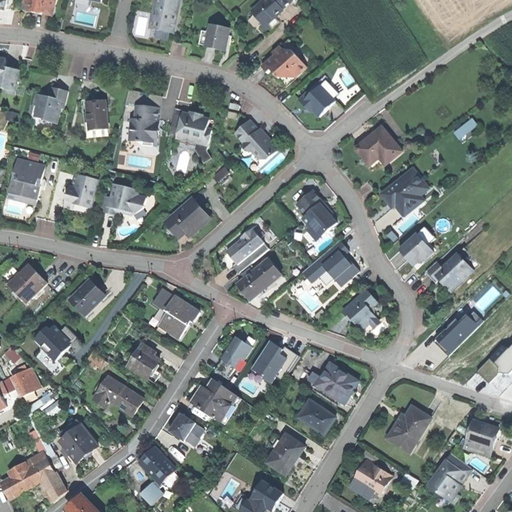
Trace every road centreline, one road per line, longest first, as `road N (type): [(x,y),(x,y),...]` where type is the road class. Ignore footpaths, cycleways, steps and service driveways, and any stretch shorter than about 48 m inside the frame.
road 1 (residential): [(232,306),(143,436),(53,511)]
road 2 (residential): [(314,154),(347,195),(403,299),(407,323),(389,366)]
road 3 (residential): [(116,53),(244,87),(314,154)]
road 4 (residential): [(0,236),(178,272)]
road 5 (residential): [(178,272),(314,154)]
road 6 (track): [(373,110),(511,14)]
road 7 (residential): [(389,366),(304,511)]
road 8 (residential): [(232,306),(389,366)]
road 9 (residential): [(389,366),(511,409)]
